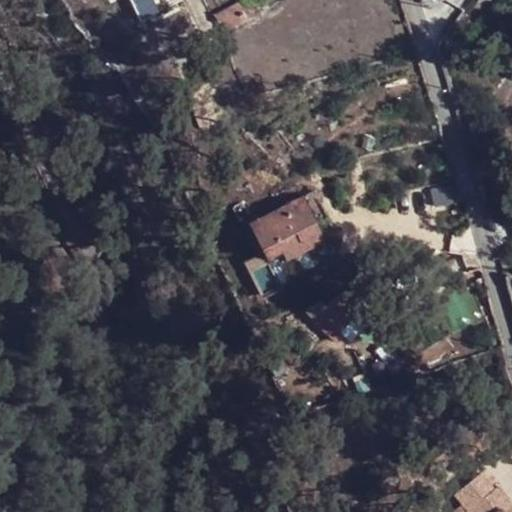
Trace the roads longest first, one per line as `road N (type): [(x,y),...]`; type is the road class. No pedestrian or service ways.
road 1 (residential): [(511,355),(404,0)]
road 2 (residential): [(0,207),(71,267),(98,310),(116,363),(108,434),(127,511)]
